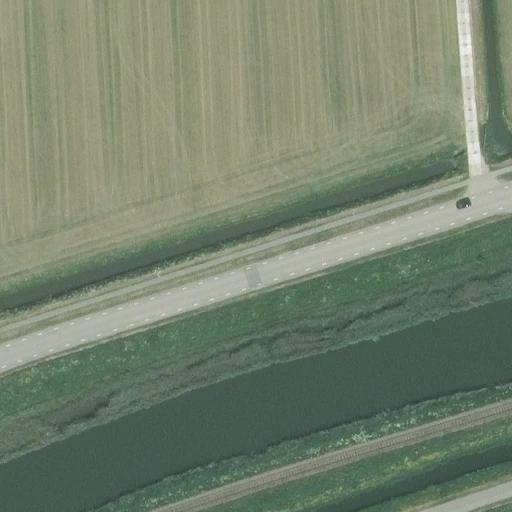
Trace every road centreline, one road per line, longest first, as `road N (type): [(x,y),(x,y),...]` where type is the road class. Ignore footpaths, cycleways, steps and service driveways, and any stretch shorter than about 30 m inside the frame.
road 1 (tertiary): [(0,358),(511,194)]
road 2 (track): [(462,0),(476,205)]
